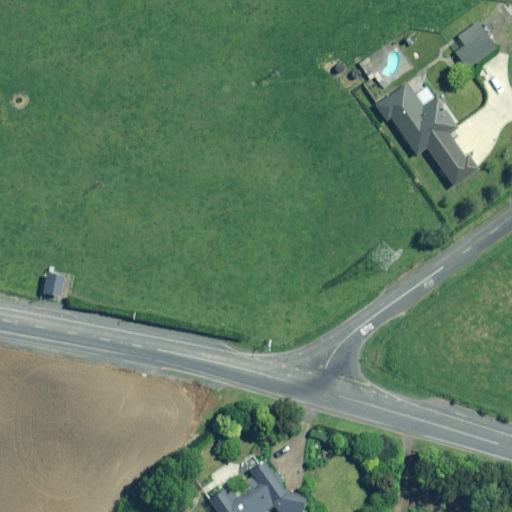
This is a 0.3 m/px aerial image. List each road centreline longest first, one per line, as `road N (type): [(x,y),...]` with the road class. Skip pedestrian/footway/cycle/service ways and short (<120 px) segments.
road 1 (tertiary): [(316,388),(0,319)]
road 2 (unclassified): [(511,219),(354,331),(316,388)]
road 3 (tertiary): [(511,447),(316,388)]
